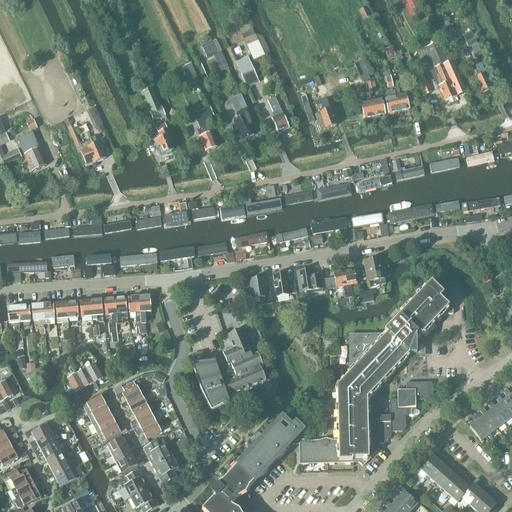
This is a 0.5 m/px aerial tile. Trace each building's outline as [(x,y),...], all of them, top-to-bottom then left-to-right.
[(405,0),(412,15),(420,12),(415,0),(405,0)] [(501,0),(511,19),(511,18),(511,3),(510,0),(501,0)] [(358,11),(363,20),(370,16),(366,7),(358,11)] [(241,36),(253,61),(265,56),(255,35),(251,37),(249,32),(241,36)] [(482,54),(472,33),(468,35),(471,41),(469,42),(476,57),(482,54)] [(213,42),(208,45),(202,47),(207,59),(218,54),(213,42)] [(431,59),(436,69),(443,85),(439,87),(445,102),(457,97),(446,72),(451,69),(438,43),(425,49),(426,50),(423,52),(427,61),(431,59)] [(236,63),(238,68),(242,76),(247,88),(259,83),(254,71),(250,63),(247,58),(236,63)] [(182,68),(189,85),(199,82),(191,64),(182,68)] [(485,74),(481,65),(476,67),(480,77),(475,79),(481,94),(492,89),(485,74)] [(358,77),(361,84),(372,80),(369,72),(358,77)] [(424,77),(418,80),(425,96),(432,93),(424,77)] [(150,113),(153,121),(154,120),(165,116),(162,108),(160,108),(152,88),(142,93),(151,112),(150,113)] [(394,89),(394,92),(399,112),(410,110),(406,94),(400,96),(398,88),(394,89)] [(399,112),(394,92),(386,93),(384,96),(385,99),(388,115),(399,112)] [(375,117),(371,102),(369,94),(365,95),(367,103),(361,104),(364,120),(375,117)] [(230,101),(239,121),(233,123),(242,141),(253,136),(249,127),(254,125),(241,95),(230,101)] [(373,101),(371,102),(375,117),(386,115),(382,99),(375,101),(375,98),(373,98),(373,101)] [(325,112),(315,116),(321,132),(336,126),(330,110),(326,99),(321,101),(323,109),(324,109),(325,112)] [(269,103),(271,109),(275,117),(271,119),(278,134),(289,129),(288,126),(289,125),(288,124),(287,125),(282,114),(279,105),(276,100),(269,103)] [(194,115),(199,128),(216,121),(210,108),(194,115)] [(307,117),(310,124),(315,122),(312,115),(309,108),(305,109),(307,117)] [(91,117),(99,133),(105,131),(97,114),(91,117)] [(95,138),(80,145),(68,119),(64,121),(67,127),(77,149),(77,153),(86,172),(89,171),(87,167),(95,164),(105,160),(98,143),(97,144),(95,138)] [(27,123),(30,132),(37,129),(33,120),(27,123)] [(200,138),(205,152),(217,148),(211,134),(208,127),(197,131),(200,138)] [(158,133),(161,139),(154,142),(157,148),(160,147),(164,155),(173,151),(169,143),(173,142),(167,130),(158,133)] [(18,140),(25,155),(39,149),(33,134),(18,140)] [(0,137),(0,160),(4,158),(0,149),(0,145),(9,141),(6,135),(0,137)] [(463,144),(466,156),(473,154),(471,143),(463,144)] [(511,144),(497,147),(498,157),(511,155),(511,144)] [(39,149),(25,155),(24,155),(32,172),(47,166),(39,149)] [(494,163),(491,153),(466,160),(468,169),(494,163)] [(384,174),(391,172),(387,158),(381,160),(384,174)] [(458,160),(429,166),(431,176),(460,170),(458,160)] [(392,163),(394,173),(400,171),(398,161),(392,163)] [(423,167),(394,173),(396,184),(425,178),(423,167)] [(350,170),(343,171),(344,179),(347,178),(348,182),(352,181),(350,170)] [(391,178),(358,185),(360,194),(393,187),(391,178)] [(269,198),(277,196),(274,185),(266,187),(269,198)] [(349,185),(315,192),(317,203),(351,197),(349,185)] [(249,192),(242,193),(244,205),(250,204),(249,192)] [(311,192),(282,198),(284,207),(313,202),(311,192)] [(501,199),(461,205),(462,216),(503,209),(501,199)] [(280,200),(246,206),(248,219),(282,212),(280,200)] [(188,204),(189,211),(197,210),(196,202),(188,204)] [(183,204),(178,205),(178,207),(180,213),(186,212),(187,212),(186,203),(184,204),(183,204)] [(458,203),(435,206),(437,214),(459,211),(458,203)] [(432,206),(388,215),(390,225),(435,217),(432,206)] [(151,208),(153,218),(161,216),(159,207),(151,208)] [(243,207),(219,210),(221,222),(245,218),(243,207)] [(214,209),(191,212),(193,222),(215,219),(214,209)] [(187,212),(164,217),(165,226),(189,222),(187,212)] [(382,214),(351,219),(353,230),(384,225),(382,214)] [(102,226),(101,217),(99,217),(99,215),(93,215),(95,227),(102,226)] [(160,219),(135,223),(136,232),(162,228),(160,219)] [(344,219),(311,226),(313,237),(346,231),(344,219)] [(131,222),(104,224),(104,234),(132,232),(131,222)] [(100,227),(71,230),(72,240),(101,237),(100,227)] [(306,229),(275,237),(277,246),(308,239),(306,229)] [(68,230),(44,233),(45,243),(69,240),(68,230)] [(351,232),(352,241),(363,240),(362,233),(357,234),(357,231),(351,232)] [(41,234),(18,235),(19,246),(42,245),(41,234)] [(266,234),(235,240),(237,251),(268,245),(266,234)] [(15,235),(0,236),(0,247),(16,245),(15,235)] [(313,238),(315,245),(322,244),(321,236),(313,238)] [(225,244),(196,249),(198,259),(227,254),(225,244)] [(194,248),(159,253),(160,264),(195,259),(194,248)] [(156,255),(120,259),(121,269),(157,265),(156,255)] [(111,257),(83,259),(84,267),(111,266),(111,257)] [(74,258),(52,260),(53,271),(75,269),(74,258)] [(364,263),(368,283),(384,280),(382,269),(380,270),(379,260),(364,263)] [(44,265),(7,266),(7,276),(44,275),(44,265)] [(93,269),(83,270),(83,276),(85,276),(86,280),(93,279),(93,275),(94,275),(93,269)] [(297,273),(300,293),(306,292),(307,293),(308,295),(323,292),(321,279),(315,280),(314,279),(312,270),(297,273)] [(354,270),(344,272),(349,299),(353,298),(351,286),(357,285),(354,270)] [(72,271),(73,279),(80,278),(79,271),(72,271)] [(337,289),(343,288),(345,299),(349,299),(344,272),(334,274),(337,289)] [(277,275),(276,276),(274,277),(277,297),(289,295),(297,294),(295,281),(287,282),(285,275),(283,275),(281,275),(279,275),(277,275)] [(249,281),(252,300),(260,298),(261,306),(272,304),(270,289),(266,290),(264,278),(249,281)] [(324,280),(326,291),(334,289),(332,278),(324,280)] [(432,282),(381,335),(353,336),(354,368),(350,368),(347,371),(350,374),(337,388),(338,440),(333,441),(326,439),(319,441),(307,441),(299,439),(299,435),(290,445),(299,445),(299,465),(353,464),(353,461),(356,461),(363,467),(379,450),(379,449),(379,445),(383,445),(391,437),(391,433),(403,432),(406,429),(406,425),(405,409),(416,409),(416,401),(433,401),(432,383),(406,384),(408,384),(408,388),(406,391),(397,391),(398,400),(389,400),(390,417),(378,417),(378,438),(368,438),(367,399),(410,355),(417,355),(417,342),(442,315),(453,315),(452,294),(444,294),(432,282)] [(372,291),(364,293),(366,304),(374,302),(372,291)] [(150,297),(139,298),(141,325),(145,325),(145,324),(146,324),(145,313),(151,313),(150,297)] [(126,298),(115,299),(117,315),(117,325),(122,325),(122,327),(126,327),(125,323),(128,323),(126,298)] [(141,325),(139,298),(128,298),(129,314),(136,314),(136,323),(137,323),(137,325),(138,325),(138,335),(146,335),(145,325),(141,325)] [(112,316),(113,323),(117,323),(116,315),(117,315),(115,299),(104,300),(106,316),(112,316)] [(349,299),(345,299),(337,301),(338,305),(339,308),(347,307),(350,306),(349,302),(349,299)] [(102,300),(91,301),(92,317),(93,321),(97,321),(97,317),(103,316),(102,300)] [(81,318),(92,317),(91,301),(80,302),(81,318)] [(67,303),(56,304),(57,324),(64,324),(64,328),(68,327),(68,319),(67,303)] [(77,303),(67,303),(68,319),(79,319),(77,303)] [(45,332),(43,305),(32,306),(33,322),(39,322),(41,335),(45,335),(45,332)] [(54,305),(43,305),(45,332),(49,331),(48,321),(55,321),(54,305)] [(30,307),(19,308),(20,324),(31,323),(30,307)] [(9,324),(20,324),(19,308),(8,309),(9,324)] [(116,323),(108,324),(109,334),(111,334),(117,333),(116,323)] [(156,325),(159,333),(165,331),(162,323),(156,325)] [(234,379),(225,383),(231,396),(266,381),(260,368),(263,367),(257,354),(252,356),(248,347),(250,346),(242,329),(227,336),(233,349),(223,354),(229,369),(228,370),(227,372),(227,374),(227,376),(229,377),(231,377),(233,377),(234,379)] [(206,401),(212,412),(229,403),(215,362),(206,363),(203,352),(192,355),(194,364),(192,365),(196,377),(200,389),(206,401)] [(0,353),(0,365),(8,364),(7,353),(0,353)] [(25,365),(25,360),(16,360),(19,367),(20,370),(23,369),(25,369),(25,365)] [(26,364),(27,374),(35,373),(34,364),(26,364)] [(95,365),(86,370),(93,385),(92,386),(95,391),(98,389),(95,384),(103,380),(95,365)] [(86,370),(77,375),(84,389),(83,390),(86,396),(89,394),(86,388),(92,386),(93,385),(86,370)] [(153,380),(163,384),(165,379),(155,374),(153,380)] [(84,389),(77,375),(67,380),(75,394),(73,395),(76,401),(80,399),(77,393),(83,390),(84,389)] [(5,383),(0,385),(0,394),(4,402),(13,397),(8,388),(12,386),(7,376),(3,379),(5,383)] [(124,397),(126,403),(127,404),(146,395),(139,382),(134,384),(134,383),(122,389),(125,394),(123,395),(122,393),(116,397),(118,400),(124,397)] [(121,387),(113,391),(116,396),(116,397),(122,393),(123,395),(125,394),(122,389),(121,387)] [(507,398),(503,402),(502,403),(511,415),(511,400),(509,397),(511,396),(507,390),(503,393),(507,398)] [(128,406),(131,412),(132,413),(150,404),(146,395),(127,404),(126,403),(121,406),(123,409),(128,406)] [(500,404),(495,408),(494,409),(505,424),(511,418),(511,415),(502,403),(503,402),(499,396),(495,399),(500,404)] [(83,407),(88,416),(106,406),(107,408),(113,405),(111,401),(105,404),(101,397),(83,407)] [(492,411),(487,414),(486,415),(497,430),(505,424),(494,409),(495,408),(491,402),(487,405),(492,411)] [(133,415),(136,421),(137,422),(155,413),(150,404),(132,413),(131,412),(125,415),(127,418),(133,415)] [(88,416),(93,425),(111,415),(112,417),(117,414),(115,410),(110,413),(107,408),(106,406),(88,416)] [(484,417),(480,420),(478,421),(489,436),(497,430),(486,415),(487,414),(483,408),(479,411),(484,417)] [(138,424),(141,430),(142,432),(156,424),(160,422),(155,413),(137,422),(136,421),(130,424),(132,427),(138,424)] [(478,421),(480,420),(475,414),(472,417),(476,423),(469,428),(481,443),(489,436),(478,421)] [(93,425),(97,434),(116,424),(117,426),(122,423),(120,419),(115,422),(112,417),(111,415),(93,425)] [(282,419),(212,493),(216,496),(202,511),(203,511),(240,511),(239,511),(243,507),(243,502),(239,498),(246,494),(250,488),(258,479),(264,475),(268,468),(276,460),(282,456),(286,449),(290,445),(299,435),(303,431),(296,425),(292,428),(282,419)] [(116,424),(97,434),(102,443),(120,434),(121,435),(127,432),(125,428),(119,431),(117,426),(116,424)] [(142,432),(141,430),(135,433),(137,436),(143,433),(147,441),(161,433),(156,424),(142,432)] [(32,436),(35,441),(36,443),(53,435),(48,425),(32,434),(31,432),(25,435),(27,439),(32,436)] [(0,445),(8,441),(3,432),(2,432),(0,427),(0,445)] [(37,445),(40,450),(41,452),(61,442),(56,433),(53,435),(36,443),(35,441),(30,444),(32,448),(37,445)] [(107,445),(108,446),(122,439),(121,436),(106,443),(107,445)] [(187,437),(178,442),(182,450),(191,446),(187,437)] [(107,447),(112,456),(128,448),(129,449),(135,447),(133,443),(127,446),(123,438),(122,439),(108,446),(107,447)] [(0,445),(0,457),(13,450),(8,441),(0,445)] [(42,454),(45,459),(46,461),(62,453),(66,451),(61,442),(41,452),(40,450),(34,453),(36,457),(42,454)] [(144,449),(153,467),(172,457),(166,446),(162,449),(158,442),(144,449)] [(112,456),(116,465),(133,457),(134,459),(139,456),(137,452),(132,455),(129,449),(128,448),(112,456)] [(13,450),(0,457),(0,461),(3,467),(18,460),(13,450)] [(47,463),(50,468),(51,470),(67,462),(62,453),(46,461),(45,459),(39,462),(41,466),(47,463)] [(133,457),(116,465),(121,475),(137,466),(138,468),(144,465),(142,461),(136,464),(134,459),(133,457)] [(172,457),(153,467),(163,485),(177,478),(173,471),(178,468),(172,457)] [(420,470),(428,477),(440,464),(442,465),(446,460),(443,457),(438,462),(432,457),(420,470)] [(52,472),(54,477),(55,479),(71,471),(67,462),(51,470),(50,468),(44,471),(46,475),(52,472)] [(428,477),(435,484),(448,470),(449,472),(454,466),(450,463),(446,469),(442,465),(440,464),(428,477)] [(55,479),(54,477),(49,480),(51,484),(56,481),(60,489),(80,478),(75,469),(71,471),(55,479)] [(10,480),(15,489),(31,481),(32,482),(38,480),(36,476),(30,479),(26,471),(19,475),(16,470),(6,475),(9,481),(10,480)] [(435,484),(443,491),(455,477),(457,478),(461,473),(458,470),(453,475),(449,472),(448,470),(435,484)] [(125,488),(130,499),(149,489),(139,471),(125,478),(129,485),(125,488)] [(443,491),(450,497),(463,483),(464,485),(469,480),(465,476),(461,482),(457,478),(455,477),(443,491)] [(462,499),(462,500),(474,486),(476,487),(480,482),(477,479),(472,484),(473,486),(470,490),(464,485),(463,483),(450,497),(458,504),(462,499)] [(11,491),(16,500),(36,489),(37,492),(43,489),(41,485),(35,488),(32,482),(31,481),(15,489),(11,491)] [(462,500),(469,506),(482,492),(483,494),(488,488),(484,485),(480,491),(476,487),(474,486),(462,500)] [(402,494),(398,498),(397,500),(410,511),(411,511),(418,505),(404,493),(405,491),(400,486),(397,490),(402,494)] [(36,489),(16,500),(17,501),(14,503),(18,509),(20,508),(21,510),(41,499),(41,501),(47,498),(45,494),(40,497),(37,492),(36,489)] [(149,489),(130,499),(136,510),(141,507),(143,511),(148,511),(158,507),(149,489)] [(469,506),(475,511),(477,511),(489,499),(491,500),(495,495),(492,492),(487,497),(483,494),(482,492),(469,506)] [(80,499),(78,493),(71,497),(73,501),(74,502),(80,499)] [(395,502),(392,506),(390,508),(395,511),(410,511),(397,500),(398,498),(393,494),(390,497),(395,502)] [(489,499),(477,511),(490,511),(496,506),(498,507),(503,502),(499,499),(495,504),(491,500),(489,499)] [(82,511),(83,511),(86,510),(81,500),(62,511),(61,509),(55,511),(82,511)] [(389,509),(386,511),(395,511),(390,508),(392,506),(386,501),(383,505),(389,509)]
